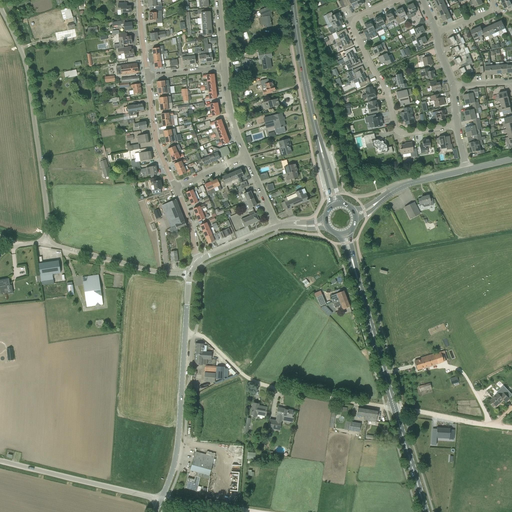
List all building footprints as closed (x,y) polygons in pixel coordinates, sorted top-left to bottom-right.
[(149,10),(162,10),(161,3),(156,3),(156,0),(149,0),(148,0),(149,7),(149,10)] [(344,0),(345,0),(348,6),(350,5),(353,9),(358,7),(354,0),(344,0)] [(510,12),(511,10),(511,2),(511,0),(503,4),(503,5),(502,5),(503,5),(505,9),(508,8),(510,12)] [(200,8),(204,7),(209,7),(208,1),(199,2),(199,8),(199,9),(201,9),(200,8)] [(439,12),(447,8),(446,5),(449,4),(448,2),(437,7),(438,9),(437,9),(438,9),(439,12)] [(122,16),(122,13),(126,13),(131,13),(131,6),(126,6),(125,3),(127,3),(122,3),(118,3),(118,15),(122,16)] [(408,19),(415,16),(414,14),(417,12),(417,11),(419,10),(417,5),(414,6),(413,4),(407,6),(409,12),(406,14),(408,19)] [(259,18),(261,26),(271,24),(271,23),(271,22),(270,22),(270,21),(269,16),(272,16),(271,13),(270,13),(269,12),(272,11),(270,6),(259,11),(261,16),(261,17),(259,18)] [(60,9),(64,21),(72,18),(69,8),(67,9),(66,7),(60,9)] [(406,17),(404,13),(402,8),(396,11),(399,16),(395,18),(398,24),(404,21),(403,18),(406,17)] [(441,17),(452,12),(451,10),(449,11),(447,8),(439,12),(440,15),(441,15),(441,17)] [(204,12),(204,11),(204,9),(197,10),(198,14),(201,14),(201,18),(211,18),(210,12),(204,12)] [(162,24),(162,12),(162,11),(158,11),(158,13),(156,13),(149,13),(149,20),(154,20),(156,20),(156,24),(162,24)] [(339,13),(335,15),(333,16),(331,12),(326,15),(330,24),(331,23),(341,19),(342,19),(339,13)] [(394,21),(393,17),(391,12),(385,14),(388,20),(384,22),(386,27),(393,24),(392,22),(394,21)] [(444,22),(452,18),(450,15),(453,14),(452,12),(441,17),(442,19),(444,22)] [(385,34),(384,32),(387,31),(384,25),(380,16),(374,19),(377,24),(373,26),(376,33),(378,32),(379,36),(385,34)] [(341,19),(331,23),(332,26),(328,28),(331,34),(335,32),(335,33),(337,32),(335,28),(342,25),(343,25),(343,23),(341,19)] [(124,27),(124,31),(132,30),(132,23),(121,24),(120,21),(112,22),(113,27),(121,26),(121,28),(124,27)] [(497,23),(502,34),(503,33),(502,30),(505,29),(502,21),(499,22),(498,22),(499,23),(497,23)] [(366,38),(370,36),(372,35),(373,35),(376,33),(370,22),(364,25),(367,31),(363,32),(366,38)] [(498,32),(500,35),(502,34),(497,23),(495,24),(494,24),(495,24),(492,26),(496,33),(498,32)] [(422,26),(413,30),(415,33),(412,34),(414,37),(411,38),(412,42),(415,41),(421,38),(419,35),(425,32),(422,26)] [(492,35),(496,33),(492,26),(489,27),(489,26),(489,27),(487,28),(492,38),(494,38),(492,35)] [(476,29),(482,42),(483,41),(482,39),(483,39),(482,36),(483,35),(485,38),(486,38),(482,30),(481,27),(478,28),(477,27),(478,28),(476,29)] [(492,38),(487,28),(485,29),(485,28),(484,28),(485,29),(482,30),(486,38),(485,38),(486,41),(490,39),(490,40),(492,39),(492,38)] [(345,29),(337,33),(337,32),(335,33),(338,39),(335,41),(336,44),(348,38),(346,35),(348,34),(347,32),(346,32),(345,30),(346,30),(345,29)] [(470,31),(475,42),(478,41),(479,43),(482,42),(476,29),(474,30),(473,29),(473,30),(470,31)] [(64,41),(82,38),(80,30),(62,33),(64,41)] [(151,41),(156,40),(159,39),(166,37),(170,37),(169,31),(165,32),(150,34),(151,41)] [(123,41),(123,45),(127,44),(132,44),(131,36),(127,37),(127,34),(118,35),(119,42),(123,41)] [(463,38),(461,39),(459,34),(448,39),(450,44),(452,43),(453,45),(455,45),(456,47),(464,44),(465,43),(463,38)] [(421,38),(415,41),(417,44),(414,45),(417,51),(423,49),(421,45),(427,43),(424,37),(421,38)] [(341,45),(343,50),(353,46),(351,41),(349,41),(348,38),(336,44),(337,47),(341,45)] [(203,39),(205,51),(206,63),(213,62),(212,54),(208,54),(208,49),(211,49),(210,44),(208,45),(207,39),(203,39)] [(182,58),(182,61),(183,65),(189,65),(188,54),(182,55),(180,44),(177,44),(179,52),(179,58),(180,58),(182,58)] [(464,44),(456,47),(452,49),(454,54),(457,53),(458,55),(459,55),(460,57),(469,53),(469,54),(470,53),(467,48),(466,47),(465,48),(464,44)] [(374,55),(380,52),(382,56),(387,54),(388,53),(389,53),(388,51),(387,51),(385,46),(382,48),(380,45),(372,49),(374,55)] [(124,54),(125,59),(129,58),(134,57),(133,50),(128,51),(128,47),(117,49),(118,55),(124,54)] [(199,55),(200,63),(206,63),(205,51),(201,52),(200,51),(201,51),(200,47),(196,48),(197,54),(199,53),(199,55)] [(196,64),(195,59),(195,56),(194,56),(194,54),(197,54),(196,48),(194,48),(192,48),(192,53),(188,54),(189,65),(196,64)] [(343,59),(344,62),(356,57),(354,54),(356,53),(354,48),(344,52),(345,53),(346,57),(343,59)] [(261,60),(262,70),(271,69),(269,58),(272,58),(270,50),(258,52),(259,60),(261,60)] [(470,65),(474,63),(469,54),(469,53),(460,57),(454,60),(456,65),(458,64),(460,66),(461,66),(462,68),(470,65)] [(381,64),(385,61),(386,61),(388,65),(394,62),(391,55),(388,56),(387,54),(382,56),(378,58),(381,64)] [(424,55),(419,56),(418,56),(420,63),(419,63),(421,67),(424,66),(424,67),(432,65),(431,60),(430,57),(425,58),(424,55)] [(346,66),(348,70),(361,64),(359,59),(357,60),(356,57),(344,62),(341,64),(342,67),(346,66)] [(137,63),(128,65),(120,65),(120,66),(117,67),(118,75),(128,74),(133,73),(138,73),(137,63)] [(464,76),(472,73),(473,72),(472,70),(470,65),(462,68),(458,70),(460,75),(463,74),(464,76)] [(362,66),(353,70),(353,71),(349,72),(351,77),(347,79),(349,82),(353,81),(364,75),(363,72),(364,71),(362,66)] [(434,71),(429,72),(429,68),(419,70),(421,77),(425,76),(426,80),(435,77),(434,71)] [(76,70),(64,73),(65,79),(77,76),(76,70)] [(404,79),(402,78),(401,74),(395,75),(396,77),(392,78),(393,82),(396,82),(396,86),(399,85),(400,89),(407,87),(406,84),(403,84),(403,82),(404,79)] [(354,84),(358,82),(360,87),(370,83),(367,78),(366,78),(364,75),(353,81),(354,84)] [(260,81),(263,95),(273,93),(272,91),(275,90),(274,86),(273,86),(272,82),(269,83),(268,79),(260,81)] [(431,91),(431,92),(441,89),(440,88),(441,88),(440,86),(440,85),(439,83),(436,84),(436,81),(429,82),(430,87),(428,87),(429,91),(431,91)] [(135,85),(131,85),(131,89),(133,88),(133,91),(129,91),(130,95),(134,94),(141,93),(140,84),(135,85)] [(158,88),(158,95),(170,93),(169,87),(158,88)] [(372,87),(365,89),(365,92),(366,95),(361,96),(362,100),(363,100),(376,97),(374,90),(372,90),(372,87)] [(404,105),(409,104),(410,104),(409,99),(408,95),(412,94),(411,89),(407,90),(396,93),(397,96),(398,98),(399,99),(400,106),(403,106),(404,106),(404,105)] [(475,98),(477,97),(476,93),(479,92),(478,89),(472,90),(473,93),(463,95),(465,100),(475,98)] [(498,94),(499,96),(496,97),(496,100),(508,97),(507,92),(498,94)] [(438,94),(430,96),(431,102),(433,101),(434,101),(434,103),(433,103),(435,107),(444,105),(443,99),(441,99),(440,98),(439,98),(438,94)] [(160,104),(172,103),(171,96),(159,98),(160,104)] [(466,105),(470,104),(472,104),(473,106),(479,105),(478,100),(475,100),(475,98),(465,100),(466,105)] [(263,102),(265,109),(279,106),(277,99),(263,102)] [(376,100),(371,101),(367,102),(368,105),(367,105),(369,114),(379,112),(377,103),(376,104),(376,100)] [(509,102),(501,104),(501,107),(498,108),(499,110),(511,108),(511,107),(509,102)] [(172,103),(160,104),(161,111),(172,109),(172,103)] [(127,106),(129,115),(129,120),(133,119),(137,118),(137,112),(139,111),(144,111),(143,104),(138,105),(127,106)] [(471,110),(469,110),(464,111),(466,116),(479,113),(478,109),(480,108),(479,105),(473,106),(473,107),(471,107),(471,110)] [(414,123),(410,106),(404,108),(405,112),(402,113),(404,121),(405,125),(414,123)] [(208,117),(215,116),(219,115),(218,109),(211,110),(211,114),(207,115),(208,117)] [(436,112),(432,113),(433,116),(437,121),(445,119),(444,116),(446,116),(445,110),(436,112)] [(174,119),(173,112),(161,114),(162,121),(174,119)] [(467,121),(471,120),(473,120),(474,123),(480,121),(480,119),(479,114),(479,113),(466,116),(467,121)] [(281,114),(277,115),(273,116),(272,116),(263,118),(265,127),(275,124),(277,128),(285,126),(281,114)] [(375,115),(367,117),(369,123),(368,123),(369,128),(370,128),(373,128),(377,127),(378,127),(381,127),(381,126),(382,126),(380,117),(376,118),(375,115)] [(163,127),(174,125),(174,119),(162,121),(163,127)] [(221,119),(210,123),(212,129),(223,125),(221,119)] [(480,124),(481,124),(480,121),(474,123),(475,126),(470,127),(465,128),(467,133),(477,130),(481,129),(480,124)] [(139,127),(139,130),(147,129),(146,122),(141,123),(134,124),(135,128),(139,127)] [(213,133),(210,134),(210,136),(225,131),(223,125),(212,129),(211,129),(213,133)] [(163,131),(165,138),(172,136),(172,133),(175,132),(176,132),(175,129),(163,131)] [(468,137),(472,136),(474,136),(475,139),(481,137),(481,135),(480,135),(479,130),(477,130),(467,133),(468,137)] [(225,131),(210,136),(211,138),(211,139),(215,137),(216,141),(220,139),(227,137),(225,131)] [(137,136),(138,144),(149,142),(148,134),(137,136)] [(365,143),(366,145),(366,148),(368,149),(372,148),(373,147),(377,149),(377,150),(378,151),(378,152),(379,152),(380,152),(381,152),(382,152),(385,152),(385,154),(393,153),(391,147),(387,148),(387,145),(383,142),(381,141),(378,139),(375,140),(374,134),(364,136),(364,138),(365,143)] [(166,144),(178,141),(177,139),(173,140),(172,136),(165,138),(166,144)] [(446,149),(446,150),(452,149),(451,144),(450,145),(449,136),(446,137),(446,138),(444,138),(444,136),(439,137),(441,149),(446,149)] [(221,142),(217,144),(218,146),(229,142),(227,137),(220,139),(221,142)] [(476,142),(474,142),(469,143),(470,148),(480,146),(483,145),(481,137),(475,139),(476,142)] [(288,139),(278,142),(279,149),(278,149),(279,150),(289,147),(290,146),(288,139)] [(427,149),(431,149),(429,139),(422,140),(423,145),(419,145),(421,155),(428,154),(427,149)] [(413,149),(412,148),(411,143),(406,143),(407,145),(401,145),(402,149),(400,149),(401,155),(403,154),(403,157),(411,156),(411,158),(417,157),(416,149),(413,149)] [(181,151),(179,144),(168,149),(170,155),(177,152),(178,152),(181,151)] [(485,153),(484,150),(481,151),(480,146),(470,148),(471,153),(478,152),(478,154),(485,153)] [(279,150),(280,156),(291,153),(289,147),(279,150)] [(212,162),(212,163),(216,162),(215,161),(220,159),(219,156),(222,155),(223,157),(226,156),(223,148),(220,149),(215,148),(217,153),(213,154),(212,153),(208,155),(211,162),(212,162)] [(202,161),(204,165),(211,163),(209,157),(208,155),(206,149),(202,151),(204,158),(201,159),(201,160),(198,153),(195,154),(198,162),(202,161)] [(135,160),(135,163),(139,162),(140,162),(153,159),(151,151),(138,153),(135,154),(136,160),(135,160)] [(173,161),(177,159),(184,156),(183,154),(179,156),(178,152),(177,152),(170,155),(173,161)] [(174,164),(177,170),(184,167),(183,164),(186,162),(185,160),(185,159),(174,164)] [(106,160),(102,161),(100,162),(102,170),(102,169),(108,168),(106,160)] [(295,164),(290,165),(284,167),(285,174),(296,171),(297,171),(295,164)] [(145,172),(146,176),(157,174),(156,166),(146,168),(146,172),(145,172)] [(186,166),(184,167),(177,170),(179,176),(190,172),(189,169),(188,169),(186,166)] [(102,169),(105,178),(111,176),(109,168),(102,169)] [(244,176),(242,172),(241,169),(234,172),(238,181),(240,186),(247,183),(246,181),(242,183),(240,177),(244,176)] [(285,178),(286,181),(298,177),(296,171),(285,174),(286,177),(285,178)] [(232,184),(238,181),(234,172),(228,175),(232,184)] [(232,184),(228,175),(222,177),(223,179),(220,180),(225,193),(226,195),(235,192),(234,189),(228,191),(226,187),(232,184)] [(156,178),(150,179),(150,183),(151,183),(153,194),(161,193),(161,191),(160,189),(162,189),(160,180),(157,181),(156,178)] [(219,191),(222,190),(217,179),(211,182),(213,188),(217,187),(219,191)] [(211,182),(205,185),(209,195),(215,192),(213,188),(211,182)] [(194,193),(198,191),(197,188),(186,193),(189,199),(195,196),(194,193)] [(288,210),(291,209),(290,207),(302,202),(303,203),(307,201),(308,200),(308,199),(307,199),(305,194),(303,195),(300,190),(295,193),(296,194),(286,198),(287,201),(285,202),(288,210)] [(243,200),(244,203),(253,198),(250,191),(246,193),(245,191),(240,193),(241,196),(244,194),(245,198),(243,198),(243,200)] [(418,199),(420,204),(423,204),(423,206),(424,206),(424,207),(425,207),(433,205),(432,199),(429,199),(429,195),(421,197),(421,198),(418,199)] [(189,199),(192,205),(202,201),(201,198),(197,200),(195,196),(189,199)] [(253,198),(244,203),(247,210),(248,212),(248,213),(253,211),(252,208),(257,206),(253,198)] [(176,200),(162,205),(170,227),(171,227),(178,224),(176,220),(183,218),(178,207),(179,207),(176,200)] [(410,219),(420,214),(414,203),(404,207),(410,219)] [(206,208),(205,204),(193,209),(196,215),(202,213),(202,212),(201,210),(206,208)] [(153,211),(156,219),(161,217),(158,209),(153,211)] [(253,211),(248,213),(250,216),(241,220),(244,228),(259,221),(256,213),(255,214),(253,211)] [(199,221),(209,217),(208,214),(204,216),(202,213),(196,215),(199,221)] [(178,224),(171,227),(171,228),(169,229),(170,232),(173,231),(177,230),(186,226),(185,221),(184,222),(183,218),(176,220),(178,224)] [(200,225),(203,232),(209,229),(213,227),(217,226),(216,223),(212,225),(208,226),(207,223),(200,225)] [(219,233),(220,234),(222,239),(228,236),(231,234),(228,228),(219,233)] [(212,235),(209,229),(203,232),(206,238),(212,235)] [(219,239),(217,235),(216,233),(212,235),(206,238),(208,244),(219,239)] [(38,264),(40,275),(41,282),(53,280),(52,274),(61,273),(59,261),(38,264)] [(87,307),(103,305),(98,275),(88,276),(82,277),(83,282),(87,307)] [(7,293),(6,286),(10,286),(9,278),(0,280),(0,293),(3,293),(3,294),(4,294),(4,293),(7,293)] [(329,301),(325,303),(320,291),(314,294),(317,301),(320,307),(330,303),(329,301)] [(330,296),(332,300),(332,302),(347,297),(344,291),(336,294),(330,296)] [(332,302),(333,304),(335,308),(341,306),(342,310),(350,307),(347,297),(332,302)] [(203,355),(203,352),(204,344),(196,343),(195,354),(203,355)] [(194,365),(202,365),(203,359),(211,360),(212,352),(203,352),(203,355),(195,354),(194,365)] [(420,358),(421,359),(415,361),(417,370),(443,362),(447,360),(445,353),(441,354),(440,352),(420,358)] [(217,366),(216,378),(224,379),(225,366),(217,366)] [(207,385),(207,382),(214,383),(214,382),(215,373),(204,373),(203,385),(207,385)] [(430,384),(419,387),(420,392),(431,388),(430,384)] [(501,396),(498,393),(491,401),(496,406),(504,399),(506,402),(510,399),(504,393),(501,396)] [(259,404),(258,404),(253,403),(250,418),(256,418),(256,415),(265,416),(267,408),(258,406),(259,404)] [(367,416),(368,409),(358,407),(356,416),(363,417),(363,419),(367,420),(369,416),(367,416)] [(279,430),(281,420),(292,422),(293,417),(292,417),(293,411),(278,408),(276,419),(270,418),(268,427),(279,430)] [(376,422),(378,411),(368,409),(367,416),(369,416),(367,420),(376,422)] [(350,422),(349,430),(359,432),(361,424),(350,422)] [(443,428),(437,428),(437,429),(437,431),(432,431),(431,442),(436,443),(437,438),(437,437),(446,437),(450,437),(450,436),(450,435),(454,435),(455,430),(450,430),(450,429),(446,428),(443,428)] [(195,451),(191,470),(211,475),(216,453),(207,451),(206,454),(195,451)] [(196,491),(200,477),(195,476),(194,479),(188,478),(185,488),(196,491)]
